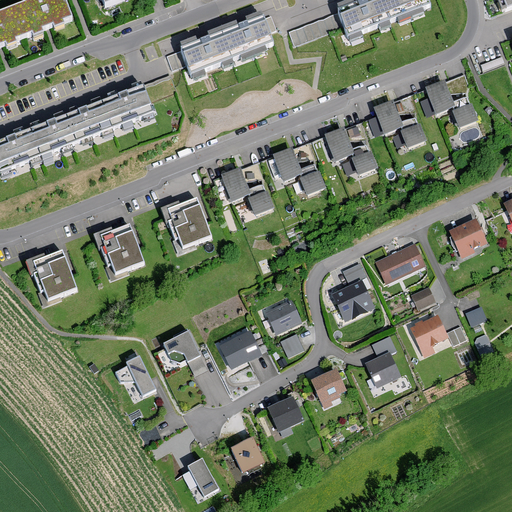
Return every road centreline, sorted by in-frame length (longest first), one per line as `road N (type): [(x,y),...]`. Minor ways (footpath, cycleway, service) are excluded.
road 1 (residential): [(470,0),(472,25),(454,51),(0,236)]
road 2 (residential): [(511,179),(325,267),(312,289),(317,359),(202,425)]
road 3 (residential): [(225,0),(0,87)]
